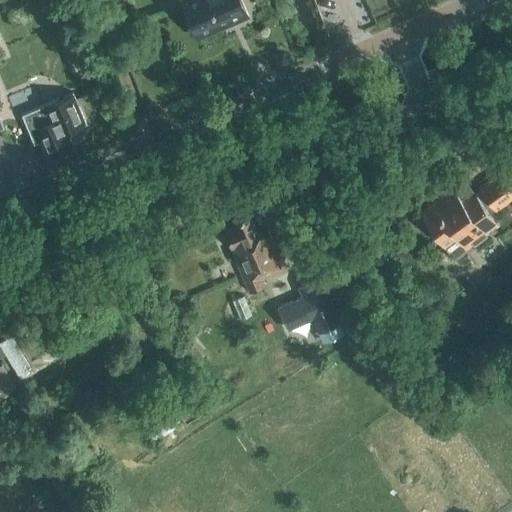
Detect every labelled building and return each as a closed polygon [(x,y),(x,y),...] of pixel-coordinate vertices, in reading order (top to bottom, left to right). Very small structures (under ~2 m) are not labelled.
[(183,0),(200,37),(245,17),(237,0),(183,0)] [(34,81),(12,91),(19,108),(42,98),(34,81)] [(37,108),(22,114),(34,143),(41,140),(48,156),(72,146),(66,131),(85,123),(73,93),(53,102),(37,108)] [(511,189),(501,174),(480,189),(462,203),(452,190),(420,214),(450,256),(463,246),(465,250),(498,226),(489,214),(511,197),(511,189)] [(262,279),(285,269),(269,231),(257,236),(248,216),(233,222),(235,227),(224,231),(231,248),(230,248),(248,288),(251,287),(252,291),(265,285),(262,279)] [(303,296),(279,307),(288,329),(313,318),(318,331),(340,322),(322,277),(299,287),(303,296)] [(19,325),(5,334),(8,339),(0,343),(22,380),(49,363),(48,361),(76,344),(64,324),(30,344),(19,325)] [(190,337),(179,346),(191,362),(202,354),(190,337)] [(0,397),(10,406),(21,399),(15,387),(3,365),(0,366),(0,397)] [(134,441),(170,415),(158,398),(122,425),(134,441)] [(179,414),(156,428),(161,436),(183,422),(179,414)]
